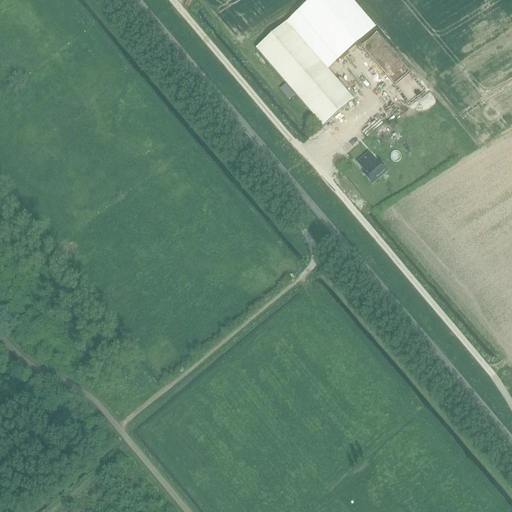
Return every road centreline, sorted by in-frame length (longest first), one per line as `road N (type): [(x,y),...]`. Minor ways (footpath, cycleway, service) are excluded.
road 1 (unclassified): [(511,440),(258,143)]
road 2 (unclassified): [(258,143),(137,0)]
road 3 (unclassified): [(311,266),(314,248),(258,143)]
